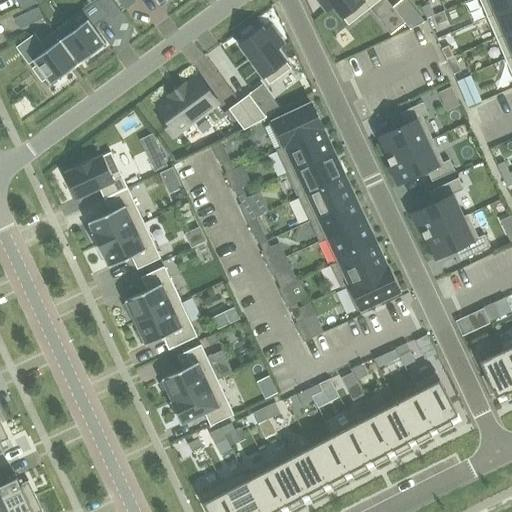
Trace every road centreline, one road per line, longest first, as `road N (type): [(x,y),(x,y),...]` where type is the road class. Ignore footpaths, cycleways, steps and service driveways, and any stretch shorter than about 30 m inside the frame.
road 1 (residential): [(284,0),(502,455)]
road 2 (unclassified): [(0,227),(133,511)]
road 3 (residential): [(235,0),(0,174)]
road 4 (residential): [(390,511),(502,455)]
